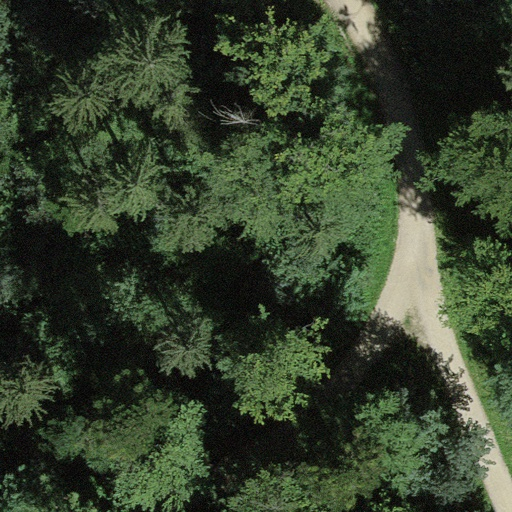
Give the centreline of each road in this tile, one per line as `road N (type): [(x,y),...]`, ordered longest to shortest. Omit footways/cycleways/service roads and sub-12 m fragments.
road 1 (track): [(340,0),(376,54),(403,144),(407,254),(356,365),(267,453),(124,511)]
road 2 (track): [(407,254),(503,511)]
